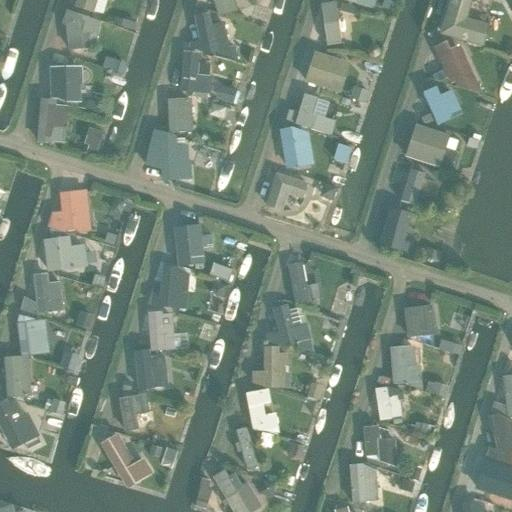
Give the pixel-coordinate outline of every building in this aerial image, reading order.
[(75,0),(74,7),(93,13),(94,12),(103,14),(107,0),(105,0),(75,0)] [(212,0),(218,17),(237,11),(233,0),(212,0)] [(376,0),(338,0),(373,10),(376,0)] [(471,0),(449,0),(440,34),(483,46),(490,25),(467,18),(471,0)] [(335,3),(321,5),(326,46),(341,43),(335,3)] [(78,13),(66,10),(61,24),(65,26),(68,51),(95,47),(101,22),(78,13)] [(210,13),(193,16),(199,41),(189,43),(188,49),(202,53),(202,56),(216,53),(217,55),(236,61),(233,46),(229,47),(224,23),(212,26),(210,13)] [(480,89),(460,45),(450,49),(446,41),(433,47),(444,70),(431,76),(434,80),(439,82),(447,78),(450,84),(454,81),(456,86),(480,93),(480,89)] [(199,54),(183,52),(179,92),(209,95),(211,77),(197,76),(199,54)] [(350,63),(314,52),(304,83),(340,94),(350,63)] [(82,67),(49,68),(50,99),(57,99),(66,102),(81,103),(80,86),(83,86),(82,67)] [(449,117),(461,112),(452,89),(439,95),(436,86),(432,88),(429,84),(422,87),(424,92),(423,92),(433,113),(421,118),(423,122),(427,123),(435,120),(437,125),(450,119),(449,117)] [(317,99),(304,94),(295,124),(331,136),(336,122),(313,115),(317,99)] [(56,100),(40,99),(36,143),(53,144),(53,142),(64,143),(67,107),(56,106),(56,100)] [(191,99),(167,100),(168,133),(192,132),(191,99)] [(426,161),(420,124),(405,127),(412,164),(426,161)] [(292,127),(279,130),(285,169),(313,165),(309,135),(292,127)] [(161,170),(161,182),(191,180),(190,161),(176,162),(175,139),(159,140),(159,147),(150,145),(145,166),(161,170)] [(406,164),(393,169),(407,209),(420,204),(406,164)] [(306,184),(275,174),(265,206),(282,212),(287,194),(302,199),(306,184)] [(49,228),(65,232),(65,231),(77,230),(77,232),(91,231),(86,191),(59,193),(61,212),(51,213),(47,227),(49,228)] [(411,214),(389,208),(378,246),(401,252),(411,214)] [(199,225),(174,228),(179,266),(203,264),(199,225)] [(65,232),(49,228),(50,238),(44,239),(48,273),(72,270),(68,236),(66,237),(65,232)] [(302,263),(287,266),(294,306),(323,300),(320,284),(306,286),(302,263)] [(178,268),(162,267),(160,296),(151,296),(150,307),(186,310),(189,274),(178,268)] [(48,283),(47,274),(33,275),(36,303),(24,297),(20,311),(38,316),(38,314),(63,312),(60,282),(48,283)] [(292,327),(287,305),(272,308),(278,332),(266,333),(267,341),(283,346),(297,343),(297,346),(312,352),(307,324),(292,327)] [(432,306),(403,309),(407,338),(435,335),(432,306)] [(162,315),(162,312),(147,313),(150,352),(175,350),(172,315),(162,315)] [(19,315),(17,325),(21,357),(45,353),(41,321),(19,315)] [(413,346),(390,348),(393,384),(405,383),(405,386),(422,391),(420,366),(415,366),(413,346)] [(263,371),(251,371),(251,383),(266,387),(290,389),(290,373),(287,373),(287,353),(278,353),(279,347),(263,347),(263,371)] [(149,350),(133,352),(138,390),(168,387),(164,359),(150,361),(149,350)] [(28,356),(4,358),(7,398),(31,396),(28,356)] [(498,414),(499,414),(500,415),(501,415),(507,417),(511,416),(511,375),(502,377),(506,406),(493,402),(490,410),(490,412),(498,414)] [(387,387),(375,389),(379,421),(392,420),(393,425),(402,423),(399,401),(404,400),(403,393),(388,395),(387,387)] [(268,389),(245,393),(252,430),(279,434),(275,413),(265,415),(263,407),(271,406),(268,389)] [(146,395),(118,399),(124,432),(138,430),(136,415),(149,413),(146,395)] [(9,404),(6,399),(0,401),(0,430),(10,450),(39,436),(27,413),(23,415),(16,400),(9,404)] [(498,414),(488,416),(496,448),(494,449),(489,448),(486,456),(511,464),(511,420),(501,415),(500,415),(499,414),(498,414)] [(378,426),(363,428),(365,457),(378,456),(379,461),(397,468),(395,439),(379,440),(378,426)] [(246,468),(257,465),(246,428),(236,431),(246,468)] [(117,434),(100,444),(127,489),(153,473),(144,458),(135,463),(117,434)] [(490,460),(474,464),(482,502),(508,496),(503,478),(495,479),(490,460)] [(363,464),(349,466),(352,504),(377,502),(375,471),(363,464)] [(224,470),(212,477),(233,511),(253,511),(262,507),(247,482),(241,485),(234,474),(229,477),(224,470)] [(477,501),(461,504),(462,511),(482,511),(482,508),(478,509),(477,501)]
